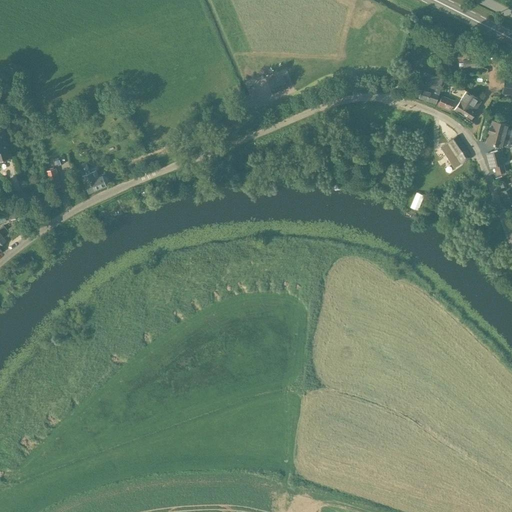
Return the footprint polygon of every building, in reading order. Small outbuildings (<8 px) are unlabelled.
[(463,69),(481,68),(481,60),(463,61),(463,69)] [(441,87),(440,87),(443,79),(428,74),(425,84),(421,83),(419,90),(422,90),(419,99),(436,104),(441,87)] [(283,76),(268,83),(273,94),(288,88),(283,76)] [(511,79),(505,79),(503,94),(511,94),(511,79)] [(460,102),(454,110),(471,120),(476,112),(474,111),(480,101),(478,100),(466,92),(460,102)] [(454,102),(442,97),(438,106),(450,111),(454,102)] [(501,147),(502,149),(508,125),(492,121),(486,143),(499,146),(498,148),(501,147)] [(1,131),(0,130),(0,161),(10,158),(1,131)] [(471,157),(457,136),(448,142),(450,146),(444,150),(451,160),(457,155),(462,163),(471,157)] [(501,147),(498,148),(498,151),(486,154),(490,168),(492,167),(494,177),(505,174),(502,164),(505,163),(502,150),(502,149),(501,147)] [(45,171),(48,180),(47,177),(57,175),(56,169),(45,171)] [(89,193),(98,189),(98,188),(105,185),(102,177),(99,178),(96,171),(82,176),(89,193)] [(48,180),(50,189),(60,186),(59,180),(49,183),(48,180)] [(508,207),(511,204),(511,181),(511,182),(511,184),(511,185),(511,188),(501,192),(508,207)] [(108,204),(109,215),(120,214),(119,203),(108,204)]
